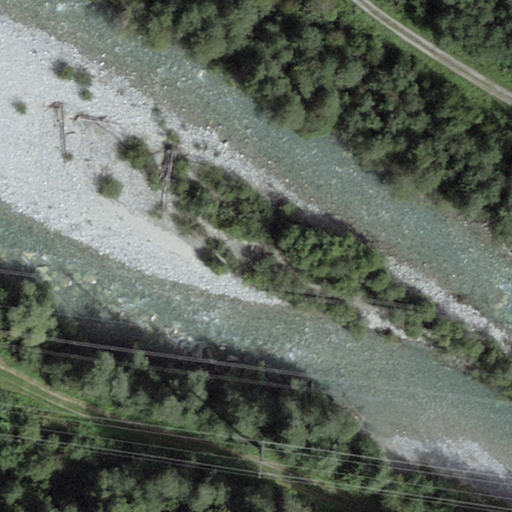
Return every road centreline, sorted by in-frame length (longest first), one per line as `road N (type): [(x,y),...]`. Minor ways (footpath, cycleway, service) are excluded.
road 1 (track): [(368,511),(0,377)]
road 2 (track): [(362,0),(511,98)]
